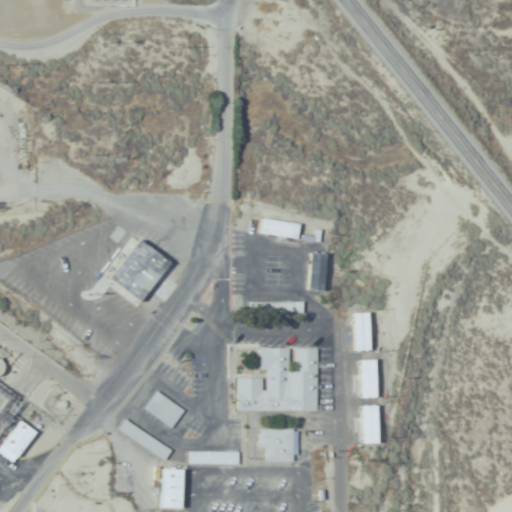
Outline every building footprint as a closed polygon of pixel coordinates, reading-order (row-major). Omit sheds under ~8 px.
[(294,239),(296,223),(258,219),(256,235),(294,239)] [(136,303),(164,261),(131,240),(104,281),(136,303)] [(314,411),(315,348),(289,348),(258,348),(257,370),(264,370),(264,378),(235,378),(235,411),(314,411)] [(170,429),(183,411),(156,391),(143,408),(170,429)] [(117,430),(164,460),(171,450),(124,420),(117,430)] [(0,445),(0,455),(13,463),(32,432),(15,421),(0,445)] [(264,462),(293,462),(293,426),(259,426),(259,453),(264,453),(264,462)] [(179,470),(160,470),(160,508),(179,508),(179,470)]
